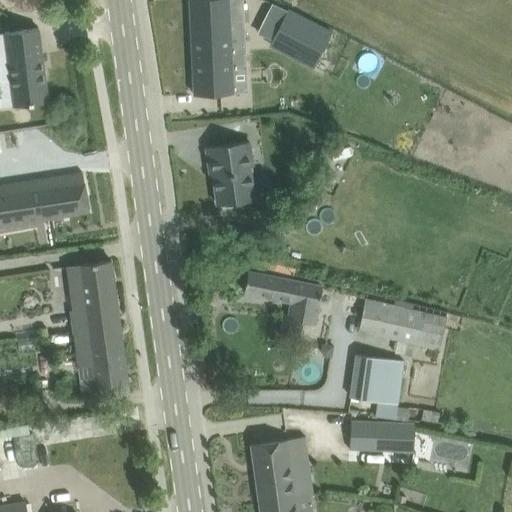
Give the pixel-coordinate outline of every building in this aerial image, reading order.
[(190,0),(195,94),(249,92),(244,0),(190,0)] [(453,11),(455,3),(454,0),(402,0),(404,11),(394,13),(392,0),(384,0),(388,23),(423,32),(448,28),(453,10),(453,11)] [(289,12),(287,11),(270,44),(314,66),(330,32),(289,12)] [(4,32),(0,32),(0,107),(13,106),(28,104),(48,101),(39,28),(19,30),(4,32)] [(249,141),(206,147),(209,167),(212,166),(218,204),(222,203),(225,207),(234,206),(236,201),(254,199),(250,166),(253,165),(249,141)] [(83,171),(63,175),(0,186),(0,227),(90,211),(83,171)] [(249,263),(268,268),(293,274),(296,260),(252,250),(249,263)] [(71,311),(74,332),(120,326),(111,260),(68,266),(75,311),(71,311)] [(298,338),(301,321),(317,324),(324,284),(248,271),(245,292),(292,301),(289,316),(283,315),(279,334),(298,338)] [(446,317),(421,312),(366,301),(360,332),(397,340),(394,353),(411,357),(414,345),(439,350),(446,317)] [(129,392),(120,326),(74,332),(77,361),(90,359),(93,377),(79,379),(82,398),(129,392)] [(321,343),(320,351),(324,356),(332,357),(334,345),(321,343)] [(358,353),(350,396),(395,404),(403,362),(358,353)] [(18,394),(4,396),(6,408),(19,406),(18,394)] [(350,422),(349,448),(384,450),(384,447),(414,448),(415,422),(384,421),(384,423),(350,422)] [(271,441),(251,444),(260,502),(295,497),(311,494),(295,496),(287,439),(271,441)] [(297,511),(295,497),(260,502),(261,511),(297,511)] [(26,511),(26,503),(0,506),(0,511),(26,511)]
